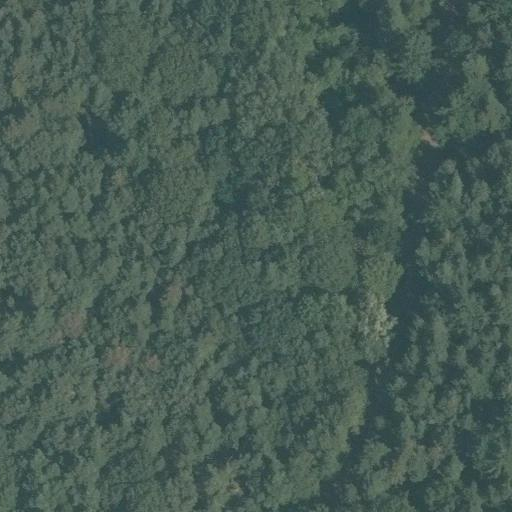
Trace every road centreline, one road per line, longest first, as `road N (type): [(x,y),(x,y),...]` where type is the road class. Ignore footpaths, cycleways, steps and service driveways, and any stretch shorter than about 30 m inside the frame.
road 1 (unclassified): [(316,511),(345,473),(360,431),(451,0)]
road 2 (track): [(272,0),(356,374),(360,431)]
